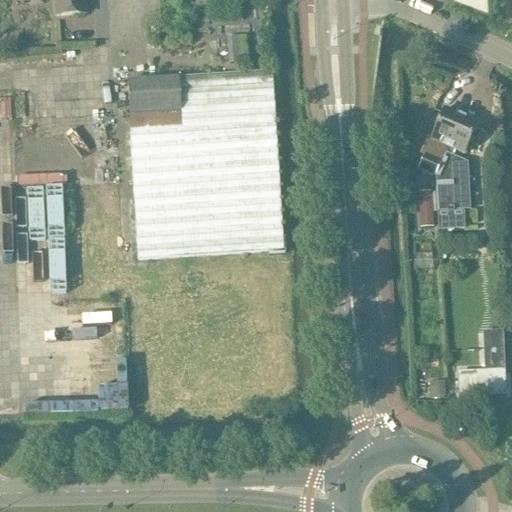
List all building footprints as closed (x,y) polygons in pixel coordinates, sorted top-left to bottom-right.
[(51,0),(53,19),(84,17),(83,0),(51,0)] [(226,38),(227,64),(240,63),(239,37),(226,38)] [(126,82),(137,261),(282,252),(272,72),(126,82)] [(423,172),(434,177),(460,117),(443,110),(429,141),(438,145),(431,161),(428,160),(423,172)] [(460,117),(434,177),(435,178),(437,212),(469,211),(466,164),(452,158),(454,153),(463,157),(477,125),(460,117)] [(432,193),(418,194),(420,229),(434,229),(432,193)] [(496,332),(482,332),(484,376),(504,375),(502,332),(496,332)] [(480,373),(457,374),(458,399),(481,398),(480,373)] [(429,397),(445,397),(444,383),(429,383),(429,397)]
